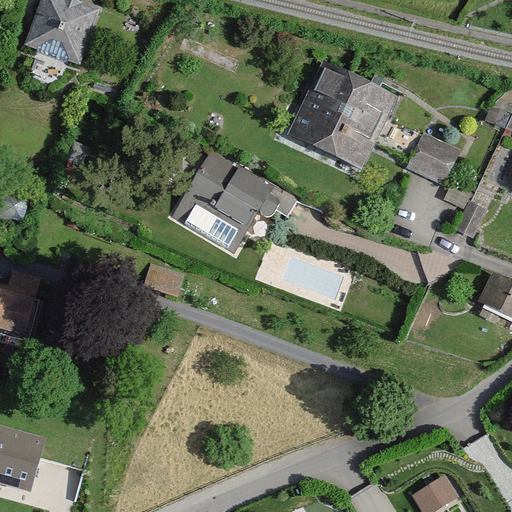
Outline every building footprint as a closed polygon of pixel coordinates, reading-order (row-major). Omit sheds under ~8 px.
[(98,5),(82,0),(35,0),(22,42),(79,61),(98,5)] [(398,95),(325,57),(286,133),(359,170),(398,95)] [(461,147),(426,130),(407,168),(443,185),(461,147)] [(240,164),(199,156),(174,213),(235,250),(256,210),(266,218),(281,191),(240,164)] [(486,207),(469,198),(454,229),(472,237),(486,207)] [(155,262),(148,286),(182,295),(188,271),(155,262)] [(5,290),(0,289),(0,328),(24,334),(38,275),(10,268),(5,290)] [(511,281),(490,271),(476,300),(511,317),(511,281)] [(45,439),(0,425),(0,481),(31,490),(45,439)] [(446,474),(411,494),(422,511),(430,511),(459,496),(446,474)]
